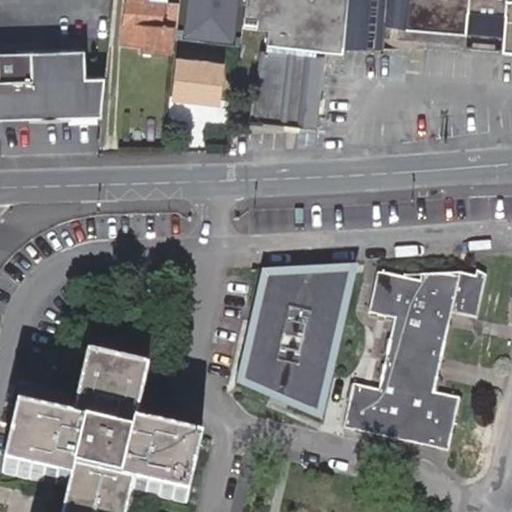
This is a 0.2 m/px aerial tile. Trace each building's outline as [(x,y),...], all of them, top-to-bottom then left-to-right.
[(123,0),(119,43),(140,45),(140,50),(168,53),(171,24),(159,23),(161,2),(145,0),(123,0)] [(348,2),(348,0),(243,0),(240,37),(264,39),(262,51),(261,62),(257,62),(251,108),(248,108),(245,132),(284,136),(296,137),(315,139),(322,69),(318,68),(320,58),(343,60),(344,55),(348,2)] [(385,0),(385,5),(348,2),(344,55),(381,57),(383,35),(490,42),(489,55),(511,56),(511,3),(508,3),(507,0),(385,0)] [(200,26),(179,24),(177,39),(197,41),(200,26)] [(83,58),(0,62),(0,123),(101,119),(104,84),(84,84),(83,58)] [(218,64),(175,59),(172,97),(215,103),(218,64)] [(448,452),(460,399),(435,394),(452,314),(477,320),(486,277),(477,271),(475,277),(459,274),(458,278),(447,275),(422,275),(420,282),(388,275),(377,274),(368,315),(395,320),(379,391),(353,385),(344,429),(448,452)] [(320,417),(352,272),(265,276),(241,383),(320,417)] [(126,511),(131,491),(187,504),(202,442),(148,430),(148,432),(135,429),(148,372),(87,358),(74,413),(76,413),(73,424),(17,411),(2,473),(56,485),(57,486),(58,485),(69,487),(63,511),(126,511)]
